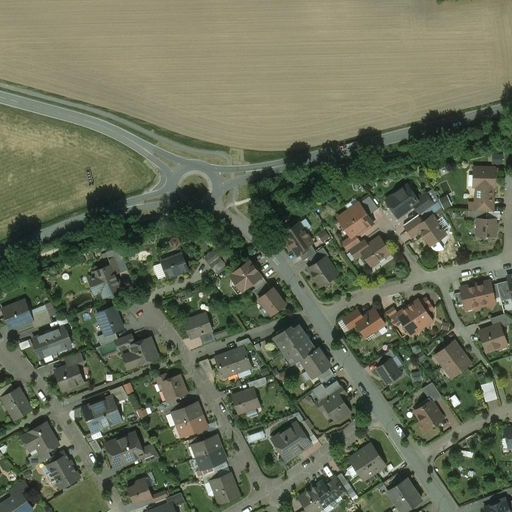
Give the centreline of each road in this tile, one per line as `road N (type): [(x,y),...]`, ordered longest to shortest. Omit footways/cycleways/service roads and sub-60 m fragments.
road 1 (secondary): [(511,107),(216,181)]
road 2 (residential): [(139,293),(270,494)]
road 3 (residential): [(1,341),(54,406),(120,511)]
road 4 (secondary): [(0,254),(173,196)]
road 5 (residential): [(212,203),(263,242),(316,314)]
road 6 (secondary): [(0,97),(133,142)]
road 7 (residential): [(381,411),(270,494)]
